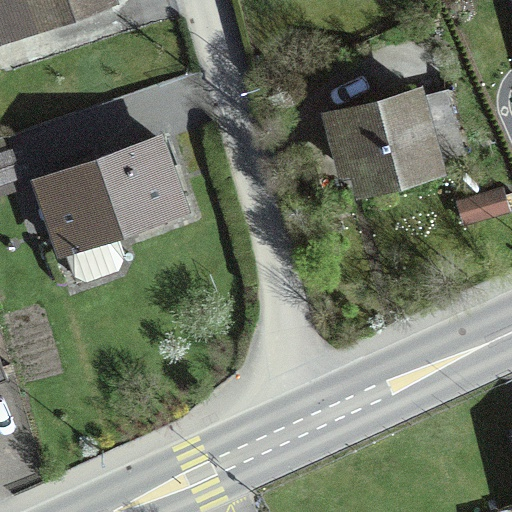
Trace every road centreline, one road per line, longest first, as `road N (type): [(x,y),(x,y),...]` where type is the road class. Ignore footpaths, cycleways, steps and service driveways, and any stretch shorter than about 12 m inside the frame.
road 1 (residential): [(304,428),(199,0)]
road 2 (primary): [(511,332),(304,428)]
road 3 (primary): [(304,428),(114,511)]
